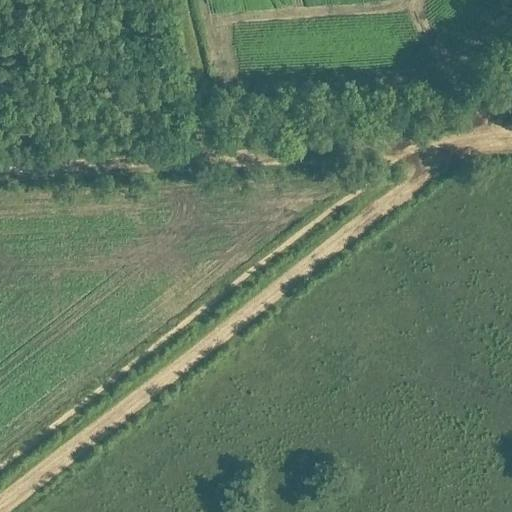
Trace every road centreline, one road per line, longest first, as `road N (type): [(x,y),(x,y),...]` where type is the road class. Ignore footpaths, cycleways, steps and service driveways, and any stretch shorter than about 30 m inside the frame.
road 1 (track): [(451,151),(0,507)]
road 2 (track): [(0,163),(405,151)]
road 3 (track): [(176,0),(213,155)]
